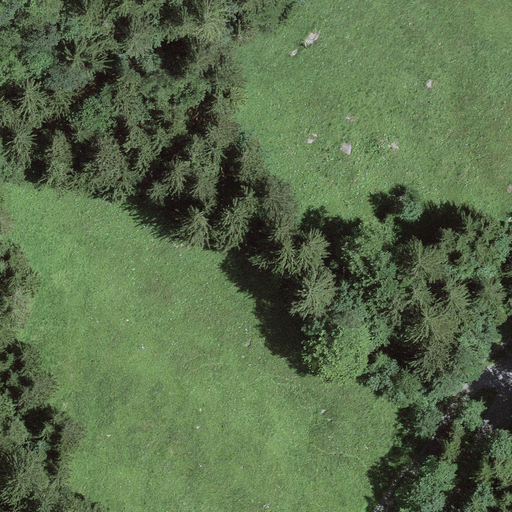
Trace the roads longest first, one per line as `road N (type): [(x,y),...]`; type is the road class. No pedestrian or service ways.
road 1 (track): [(511,372),(479,382),(381,511)]
road 2 (track): [(449,511),(501,411),(511,370)]
